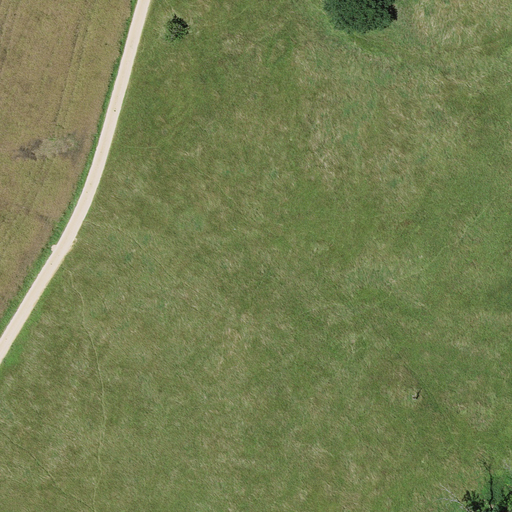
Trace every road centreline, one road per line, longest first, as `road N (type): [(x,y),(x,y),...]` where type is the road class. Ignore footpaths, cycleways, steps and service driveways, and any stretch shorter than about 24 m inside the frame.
road 1 (track): [(0,356),(98,178),(148,0)]
road 2 (track): [(511,55),(444,69),(384,52),(321,0)]
